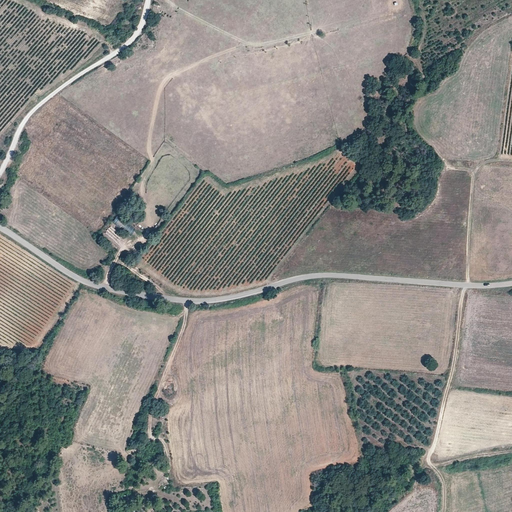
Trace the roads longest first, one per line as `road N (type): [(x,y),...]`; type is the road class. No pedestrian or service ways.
road 1 (tertiary): [(464,285),(327,275),(191,301)]
road 2 (unclassified): [(464,285),(428,460),(434,467),(511,451)]
road 3 (track): [(0,172),(26,117),(125,47),(147,0)]
road 4 (tertiary): [(191,301),(92,283),(0,227)]
